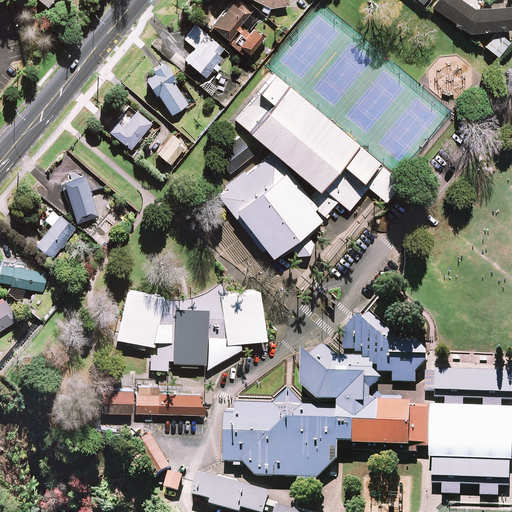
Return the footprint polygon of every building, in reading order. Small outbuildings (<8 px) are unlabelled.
[(264,38),(251,27),(257,20),(249,14),(251,12),(236,0),(233,0),(212,26),(228,40),(226,42),(246,59),(264,38)] [(254,0),(264,5),(261,10),(267,13),(270,8),(287,5),(286,0),(254,0)] [(474,9),(461,0),(435,0),(431,8),(469,32),(511,27),(509,5),(474,9)] [(224,48),(196,25),(184,39),(195,48),(184,60),(206,77),(212,69),(216,72),(220,67),(216,64),(222,58),(218,55),(224,48)] [(508,42),(496,32),(484,47),(496,56),(508,42)] [(185,84),(182,86),(178,89),(173,82),(175,80),(163,62),(152,70),(154,73),(145,79),(156,95),(157,94),(171,115),(185,105),(187,109),(197,102),(185,84)] [(402,182),(275,73),(235,120),(273,153),(286,163),(317,190),(310,198),(316,207),(315,208),(326,217),(329,214),(327,212),(337,201),(349,209),(368,186),(386,201),(402,182)] [(122,126),(117,121),(109,131),(130,149),(151,123),(135,110),(122,126)] [(179,140),(171,134),(156,151),(169,163),(183,148),(177,143),(179,140)] [(253,153),(240,137),(215,157),(229,173),(253,153)] [(286,163),(273,153),(246,173),(243,171),(224,185),(227,189),(219,195),(260,251),(265,249),(271,255),(278,251),(281,256),(292,249),(295,255),(308,253),(313,243),(308,236),(316,228),(312,224),(319,218),(314,210),(315,208),(316,207),(310,198),(307,194),(286,163)] [(92,199),(84,175),(71,179),(63,182),(77,223),(98,216),(96,210),(112,204),(109,193),(92,199)] [(76,229),(53,210),(45,220),(52,225),(36,244),(52,258),(76,229)] [(46,273),(24,269),(25,265),(15,263),(15,267),(1,264),(0,266),(0,281),(42,291),(46,273)] [(156,354),(150,355),(149,368),(166,368),(168,359),(180,361),(179,366),(196,366),(197,363),(206,362),(206,368),(241,348),(240,342),(266,337),(258,289),(230,293),(219,283),(199,295),(173,299),(163,297),(125,289),(114,337),(128,340),(127,345),(143,348),(145,344),(152,344),(154,340),(157,340),(156,354)] [(0,329),(5,326),(7,329),(12,326),(10,323),(17,319),(3,297),(0,298),(0,329)] [(338,405),(339,444),(352,444),(352,451),(417,453),(418,448),(429,448),(430,406),(404,405),(404,399),(384,397),(378,393),(371,399),(372,391),(382,381),(374,372),(375,366),(379,367),(379,374),(394,374),(394,383),(417,383),(417,373),(427,363),(428,353),(420,342),(402,341),(369,313),(362,319),(360,318),(357,320),(345,332),(346,351),(357,351),(357,354),(364,354),(365,358),(338,356),(324,344),(310,357),(304,353),(302,387),(315,395),(319,404),(338,405)] [(511,361),(430,360),(430,392),(511,393),(511,361)] [(138,392),(135,392),(135,413),(203,414),(204,405),(202,403),(202,393),(159,391),(158,387),(138,386),(138,392)] [(317,480),(338,461),(339,444),(338,405),(319,404),(306,406),(289,390),(274,403),(238,402),(237,409),(229,410),(228,415),(225,414),(224,463),(244,463),(257,475),(299,478),(299,488),(316,488),(317,480)] [(132,392),(102,391),(102,412),(132,413),(132,392)] [(171,467),(152,435),(133,446),(152,478),(171,467)] [(511,459),(433,456),(432,485),(442,486),(442,495),(461,496),(462,486),(481,486),(481,496),(499,497),(500,488),(510,487),(511,459)] [(185,475),(168,471),(163,488),(180,493),(185,475)] [(266,511),(271,493),(199,474),(193,495),(214,501),(212,505),(236,511),(242,511),(243,509),(255,511),(266,511)]
